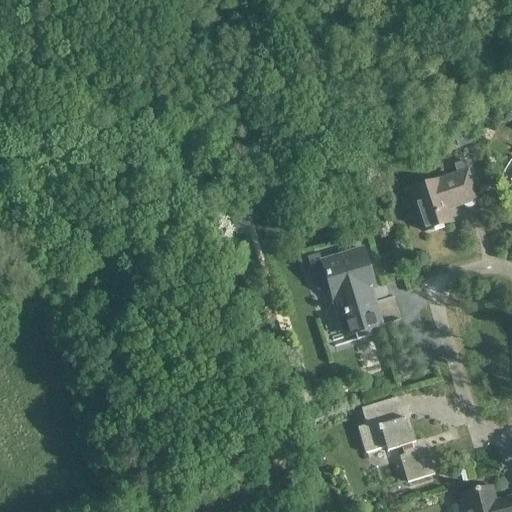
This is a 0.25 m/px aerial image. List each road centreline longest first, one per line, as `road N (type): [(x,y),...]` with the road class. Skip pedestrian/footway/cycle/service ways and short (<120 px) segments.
road 1 (track): [(268,0),(276,95),(235,153),(209,170),(183,171),(136,150),(0,124)]
road 2 (residential): [(511,268),(476,264),(441,273),(431,291),(465,402),(480,422),(511,431)]
